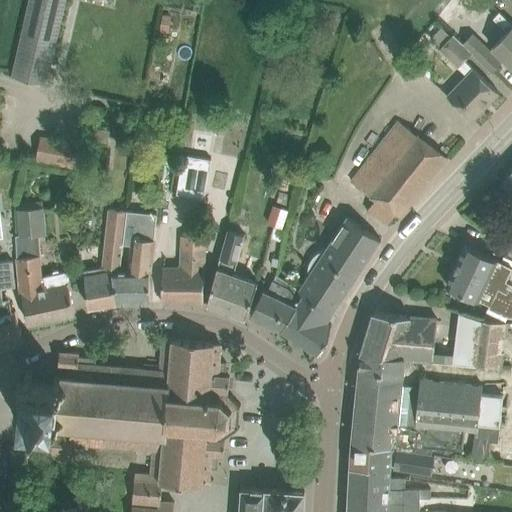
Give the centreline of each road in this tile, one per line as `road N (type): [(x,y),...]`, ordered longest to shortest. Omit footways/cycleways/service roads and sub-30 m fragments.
road 1 (residential): [(332,384),(314,381),(239,332),(156,314),(82,326),(0,361)]
road 2 (tertiary): [(332,384),(359,306),(391,257),(511,128)]
road 3 (tertiary): [(322,511),(332,384)]
